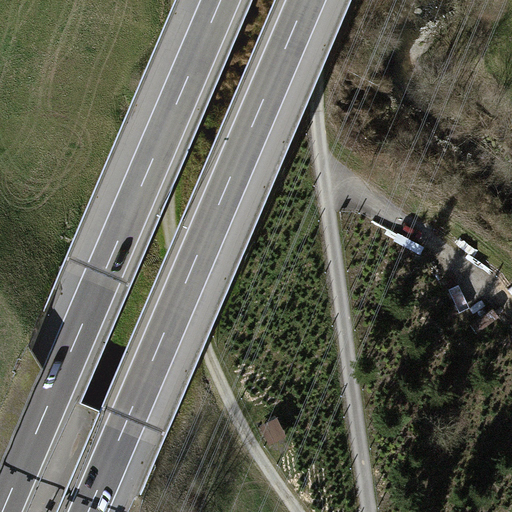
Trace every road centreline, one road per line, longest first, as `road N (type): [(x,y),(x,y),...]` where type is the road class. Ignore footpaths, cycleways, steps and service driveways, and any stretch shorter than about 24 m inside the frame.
road 1 (motorway): [(88,511),(307,0)]
road 2 (motorway): [(220,0),(2,511)]
road 3 (track): [(296,511),(208,355),(171,231),(167,178),(180,0)]
road 4 (track): [(331,187),(369,511)]
road 5 (track): [(511,291),(492,268),(433,233),(366,195),(331,187)]
road 6 (track): [(346,0),(319,81),(331,187)]
